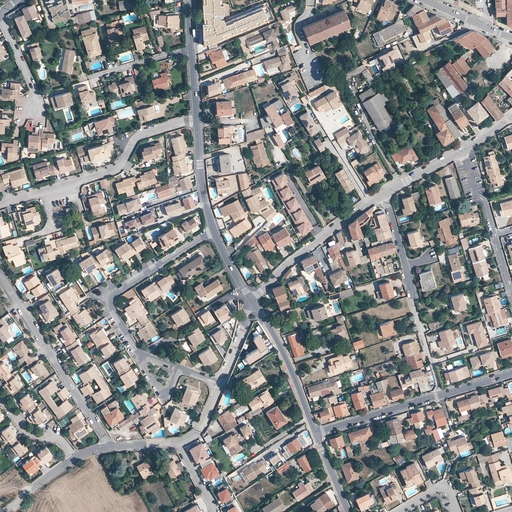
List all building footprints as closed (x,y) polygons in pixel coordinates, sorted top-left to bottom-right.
[(201,0),(203,18),(201,18),(201,20),(195,21),(196,27),(202,27),(203,44),(207,42),(209,48),(217,45),(215,39),(223,36),(224,39),(273,19),(266,1),(229,17),(224,19),(223,16),(222,2),(221,0),(220,0),(218,0),(217,0),(201,0)] [(354,0),(358,2),(356,7),(367,11),(371,0),(354,0)] [(381,5),(376,16),(384,19),(384,18),(385,16),(390,18),(392,17),(396,8),(394,7),(395,3),(391,1),(391,0),(390,0),(384,0),(383,3),(382,5),(381,5)] [(495,0),(496,15),(506,15),(506,0),(495,0)] [(70,17),(66,2),(63,4),(61,6),(58,3),(57,3),(52,5),(49,8),(48,9),(51,13),(50,13),(52,17),(51,18),(55,23),(58,20),(60,21),(62,19),(64,21),(70,17)] [(411,14),(422,8),(409,2),(408,5),(411,6),(401,15),(403,18),(408,15),(409,14),(411,14)] [(37,15),(32,4),(22,8),(26,19),(31,17),(37,15)] [(278,17),(282,25),(286,22),(285,20),(290,18),(287,13),(296,9),(294,4),(281,10),(280,10),(282,15),(278,17)] [(411,14),(419,32),(426,29),(430,27),(436,24),(446,19),(440,16),(435,13),(427,17),(422,8),(411,14)] [(70,17),(73,24),(96,19),(94,10),(76,15),(76,16),(70,17)] [(303,27),(309,43),(351,26),(344,10),(303,27)] [(177,13),(155,13),(155,25),(170,25),(170,30),(175,30),(175,24),(177,24),(177,13)] [(30,33),(23,14),(14,17),(22,37),(30,33)] [(402,18),(372,32),(379,45),(385,42),(383,39),(406,29),(402,18)] [(437,27),(441,34),(451,29),(446,19),(436,24),(437,27)] [(107,36),(110,46),(115,44),(114,41),(120,39),(118,33),(120,32),(119,27),(115,28),(114,22),(106,24),(108,29),(106,29),(108,36),(107,36)] [(133,36),(136,47),(143,45),(142,41),(142,39),(147,37),(144,26),(132,30),(134,35),(133,36)] [(274,34),(278,32),(276,27),(272,29),(271,28),(263,31),(263,32),(251,37),(253,42),(268,36),(271,42),(266,44),(268,48),(278,44),(274,36),(275,36),(274,34)] [(81,31),(89,57),(99,54),(96,44),(98,43),(94,32),(92,33),(90,28),(81,31)] [(417,33),(421,41),(430,37),(428,34),(426,29),(419,32),(417,33)] [(453,38),(472,46),(474,45),(484,36),(469,30),(453,38)] [(477,48),(483,56),(493,47),(487,39),(484,37),(484,36),(474,45),(477,48)] [(472,46),(453,38),(451,39),(470,48),(472,46)] [(42,57),(37,41),(27,44),(28,48),(29,48),(33,60),(42,57)] [(440,48),(443,52),(447,49),(442,43),(438,45),(440,48)] [(226,63),(219,45),(205,51),(206,55),(208,54),(211,60),(213,59),(217,67),(226,63)] [(276,48),(278,55),(263,60),(265,69),(278,65),(280,71),(290,67),(288,62),(290,61),(284,45),(276,48)] [(422,52),(425,56),(440,48),(438,45),(425,51),(422,52)] [(65,48),(61,71),(70,72),(73,60),(72,60),(72,54),(74,55),(75,50),(65,48)] [(394,49),(378,56),(380,60),(383,66),(381,67),(383,72),(389,69),(394,66),(392,63),(391,63),(390,61),(391,60),(390,58),(393,56),(393,57),(397,55),(395,50),(394,50),(394,49)] [(460,56),(463,59),(469,54),(467,51),(460,56)] [(451,63),(461,75),(469,68),(463,59),(460,56),(451,63)] [(446,88),(452,97),(467,85),(447,61),(434,71),(446,88)] [(333,79),(336,84),(361,71),(368,83),(373,80),(371,77),(367,71),(362,63),(333,79)] [(223,78),(226,87),(256,77),(253,68),(223,78)] [(152,80),(154,89),(163,87),(167,85),(166,81),(168,80),(165,72),(160,74),(161,77),(152,80)] [(371,77),(373,80),(384,75),(382,72),(371,77)] [(290,74),(278,82),(288,98),(293,95),(294,97),(298,94),(292,84),(295,82),(290,74)] [(497,82),(506,92),(511,85),(511,81),(508,78),(505,74),(497,82)] [(138,93),(132,76),(124,78),(125,80),(126,82),(119,84),(119,82),(115,83),(115,82),(114,82),(114,81),(113,81),(112,81),(112,82),(111,83),(112,84),(108,85),(111,93),(116,92),(117,95),(122,94),(122,95),(132,91),(133,95),(138,93)] [(222,90),(219,80),(215,81),(215,80),(210,81),(211,82),(207,84),(207,95),(222,90)] [(2,88),(1,96),(15,98),(21,98),(21,94),(18,94),(19,82),(10,82),(10,88),(2,88)] [(88,92),(87,89),(88,89),(86,84),(77,86),(82,104),(96,100),(93,91),(89,92),(88,92)] [(323,86),(312,92),(314,95),(315,96),(325,90),(323,86)] [(358,95),(379,129),(383,127),(385,129),(390,126),(388,123),(392,121),(382,104),(387,101),(379,90),(375,93),(371,87),(358,95)] [(72,101),(68,89),(54,94),(56,100),(51,101),(53,107),(58,105),(59,102),(69,99),(72,101)] [(313,102),(319,111),(323,109),(330,104),(333,108),(341,103),(333,90),(313,102)] [(489,112),(495,119),(502,113),(487,94),(480,100),(489,112)] [(433,103),(441,116),(447,113),(436,97),(433,99),(432,98),(430,99),(433,103)] [(231,106),(230,98),(215,99),(216,113),(236,112),(235,106),(231,106)] [(155,104),(153,99),(136,104),(139,116),(137,116),(138,118),(140,118),(141,121),(155,116),(153,111),(155,110),(153,104),(155,104)] [(480,100),(479,99),(467,109),(476,122),(489,112),(480,100)] [(266,116),(272,127),(284,120),(285,122),(290,119),(282,107),(281,108),(278,102),(267,109),(270,114),(266,116)] [(466,118),(455,102),(447,107),(450,112),(458,124),(466,118)] [(426,107),(440,130),(436,132),(443,143),(452,137),(432,104),(426,107)] [(408,111),(411,116),(417,113),(413,108),(408,111)] [(318,129),(307,110),(299,115),(310,134),(318,129)] [(441,116),(454,138),(460,134),(447,113),(441,116)] [(111,125),(116,123),(114,115),(97,120),(89,122),(91,129),(94,128),(95,133),(100,131),(101,133),(105,132),(104,130),(108,129),(112,128),(111,125)] [(0,132),(3,132),(4,125),(4,122),(8,123),(8,119),(0,118),(0,132)] [(466,118),(458,124),(460,127),(468,122),(466,118)] [(217,127),(218,141),(229,141),(228,125),(222,125),(222,127),(217,127)] [(263,127),(246,132),(248,141),(265,135),(263,127)] [(37,146),(37,149),(46,150),(47,142),(53,142),(53,133),(42,133),(42,129),(38,128),(38,132),(37,146)] [(278,130),(272,133),(279,146),(284,144),(278,130)] [(346,138),(351,146),(355,143),(356,143),(358,145),(357,146),(360,151),(368,146),(358,131),(346,138)] [(37,146),(38,132),(34,132),(34,134),(31,134),(28,134),(28,146),(37,146)] [(170,138),(175,154),(182,153),(186,151),(185,148),(183,148),(181,141),(183,140),(182,135),(170,138)] [(318,137),(313,140),(320,151),(325,148),(318,137)] [(268,163),(262,142),(261,138),(255,139),(257,144),(256,144),(257,148),(251,150),(252,156),(255,164),(256,167),(268,163)] [(15,159),(17,140),(13,140),(13,143),(2,142),(1,151),(7,151),(7,158),(12,159),(15,159)] [(110,153),(107,141),(102,143),(101,141),(87,146),(89,153),(83,154),(85,161),(91,159),(90,156),(104,152),(105,155),(110,153)] [(141,152),(143,159),(153,156),(154,157),(158,156),(157,153),(161,152),(160,147),(161,147),(159,142),(154,143),(155,145),(150,146),(143,148),(144,151),(141,152)] [(85,151),(83,144),(75,146),(78,155),(83,153),(85,151)] [(391,155),(394,161),(398,158),(401,162),(408,158),(411,156),(413,159),(416,157),(408,144),(391,155)] [(484,166),(486,170),(498,167),(493,150),(487,152),(488,155),(483,157),(486,166),(484,166)] [(172,166),(175,174),(188,170),(186,165),(184,166),(182,158),(184,157),(182,153),(175,154),(171,156),(173,161),(172,161),(173,165),(172,166)] [(229,154),(219,155),(219,158),(215,158),(217,172),(234,170),(234,166),(232,166),(230,166),(229,157),(229,154)] [(52,165),(55,174),(59,173),(60,173),(59,169),(66,167),(67,171),(73,169),(70,158),(66,159),(65,157),(56,160),(57,163),(52,165)] [(350,161),(353,165),(359,162),(356,157),(350,161)] [(52,165),(52,163),(47,165),(46,161),(32,165),(36,180),(43,178),(42,176),(41,173),(49,171),(50,174),(50,175),(51,175),(55,174),(52,165)] [(363,171),(368,179),(366,181),(368,184),(376,180),(374,177),(380,173),(383,171),(378,162),(363,171)] [(304,172),(311,183),(317,180),(324,175),(318,164),(309,170),(309,169),(304,172)] [(488,174),(491,183),(496,182),(497,186),(503,184),(502,180),(500,174),(498,167),(486,170),(487,174),(488,174)] [(26,179),(23,168),(1,174),(1,175),(3,182),(10,180),(12,183),(26,179)] [(334,172),(346,191),(353,187),(341,168),(334,172)] [(137,183),(138,187),(156,182),(153,172),(144,174),(140,176),(140,177),(135,178),(137,183)] [(294,222),(300,233),(312,227),(307,219),(303,221),(301,217),(305,215),(300,207),(297,210),(294,206),(298,204),(294,196),(290,198),(288,195),(292,192),(287,185),(284,187),(281,183),(285,181),(287,180),(282,172),(274,177),(278,185),(274,187),(277,191),(279,190),(283,197),(281,198),(281,199),(283,203),(286,201),(290,208),(287,210),(289,214),(292,213),(297,220),(294,222)] [(237,174),(240,191),(242,190),(248,186),(246,173),(237,174)] [(115,183),(118,193),(125,191),(133,188),(132,185),(137,183),(135,178),(134,176),(130,177),(130,179),(123,181),(115,183)] [(180,182),(182,189),(191,186),(187,176),(179,179),(180,182)] [(215,177),(217,189),(225,188),(226,192),(230,191),(228,178),(222,179),(221,176),(215,177)] [(278,185),(274,177),(270,180),(274,187),(278,185)] [(445,179),(451,198),(459,196),(453,177),(445,179)] [(157,190),(159,195),(170,191),(169,186),(168,183),(156,187),(157,190)] [(425,189),(429,202),(433,201),(434,203),(440,201),(434,184),(427,186),(428,188),(425,189)] [(249,186),(242,190),(252,210),(258,207),(259,210),(260,210),(263,209),(265,211),(262,213),(269,219),(276,211),(275,209),(275,208),(270,204),(268,206),(264,198),(257,201),(254,195),(261,192),(258,186),(251,189),(249,186)] [(135,195),(133,188),(125,191),(127,197),(135,195)] [(419,197),(418,191),(410,193),(410,195),(412,199),(419,197)] [(89,198),(93,214),(105,211),(103,206),(100,207),(99,203),(105,201),(102,192),(96,194),(96,196),(89,198)] [(410,195),(401,198),(404,207),(401,208),(403,215),(411,212),(411,210),(414,208),(412,199),(410,195)] [(182,200),(175,202),(178,211),(187,208),(194,205),(194,204),(192,199),(191,196),(182,199),(182,200)] [(137,204),(135,198),(116,205),(119,214),(124,212),(123,210),(133,206),(133,209),(142,206),(141,203),(137,204)] [(244,211),(237,198),(223,205),(227,213),(230,212),(234,210),(237,216),(244,212),(244,211)] [(511,199),(500,203),(504,215),(511,213),(511,199)] [(175,202),(163,207),(167,215),(178,211),(175,202)] [(40,219),(38,211),(36,211),(35,206),(30,207),(30,209),(26,210),(22,212),(21,211),(18,212),(20,220),(24,219),(25,221),(21,222),(22,225),(32,222),(33,224),(39,222),(40,219)] [(457,213),(461,225),(468,223),(475,221),(479,220),(477,212),(473,213),(472,210),(457,213)] [(248,216),(245,211),(244,212),(237,216),(240,221),(236,223),(234,225),(238,232),(252,224),(247,217),(248,216)] [(375,225),(376,228),(387,224),(386,219),(384,212),(378,214),(377,211),(375,212),(373,215),(374,217),(373,218),(375,225)] [(124,222),(127,229),(143,223),(154,219),(151,212),(140,216),(124,222)] [(355,219),(358,225),(363,223),(369,216),(365,212),(355,219)] [(0,237),(9,235),(6,223),(4,224),(1,216),(0,216),(0,237)] [(183,233),(197,224),(193,217),(187,221),(186,220),(181,223),(182,225),(179,227),(183,233)] [(448,217),(437,221),(439,227),(436,228),(438,233),(439,237),(441,241),(444,240),(446,239),(448,244),(455,242),(453,237),(452,237),(448,224),(450,223),(448,217)] [(356,249),(358,254),(361,253),(357,241),(356,238),(362,236),(360,230),(358,225),(355,219),(350,224),(346,226),(350,240),(353,239),(354,242),(356,249)] [(92,230),(94,239),(114,233),(111,222),(95,227),(95,229),(92,230)] [(310,229),(314,236),(322,230),(318,224),(310,229)] [(374,234),(376,240),(379,239),(385,238),(391,236),(389,230),(387,224),(376,228),(373,229),(374,234)] [(157,237),(163,247),(170,242),(175,239),(178,237),(172,227),(157,237)] [(277,242),(278,245),(284,242),(291,239),(284,227),(272,234),(272,235),(277,242)] [(407,233),(411,246),(422,242),(421,237),(419,237),(417,230),(407,233)] [(254,241),(258,247),(262,244),(264,249),(267,248),(271,245),(273,244),(269,237),(266,232),(258,237),(259,238),(254,241)] [(59,238),(55,239),(58,252),(59,253),(63,252),(63,249),(78,245),(75,235),(67,238),(60,240),(59,238)] [(127,244),(133,253),(134,254),(137,252),(136,250),(144,245),(139,236),(127,244)] [(385,238),(389,252),(395,250),(393,244),(391,236),(385,238)] [(459,239),(463,250),(468,248),(465,237),(459,239)] [(381,244),(384,254),(389,252),(385,238),(379,239),(381,244)] [(58,252),(55,239),(49,241),(50,243),(45,244),(46,247),(43,247),(38,249),(39,254),(43,253),(44,257),(47,256),(48,260),(55,257),(54,253),(58,252)] [(114,249),(119,256),(121,255),(123,259),(133,253),(127,244),(126,241),(114,249)] [(372,247),(375,256),(380,255),(377,246),(375,241),(370,242),(372,247)] [(24,258),(20,248),(19,249),(17,244),(12,245),(12,244),(3,248),(5,254),(6,254),(9,259),(12,258),(14,262),(24,258)] [(333,261),(341,258),(335,244),(327,248),(333,261)] [(468,248),(472,262),(484,258),(479,245),(473,247),(468,248)] [(265,262),(257,248),(253,249),(252,247),(245,251),(246,253),(248,258),(250,257),(253,264),(255,263),(259,270),(263,268),(261,264),(265,262)] [(370,258),(371,263),(373,262),(377,262),(375,256),(372,247),(367,249),(368,254),(370,258)] [(342,257),(346,266),(360,261),(359,257),(358,254),(356,249),(340,254),(342,257)] [(91,257),(97,266),(98,268),(102,265),(101,264),(105,261),(108,259),(110,261),(114,258),(109,251),(105,254),(102,250),(91,257)] [(450,272),(453,282),(464,279),(455,252),(449,254),(447,255),(451,269),(452,271),(450,272)] [(319,265),(313,254),(300,260),(305,271),(313,268),(319,265)] [(78,262),(83,270),(84,269),(87,273),(97,266),(91,257),(90,255),(78,262)] [(206,264),(201,255),(179,269),(179,270),(184,278),(206,264)] [(329,263),(332,269),(341,265),(344,271),(347,269),(341,258),(333,261),(329,263)] [(487,273),(488,273),(484,258),(472,262),(477,276),(481,275),(483,280),(489,278),(487,273)] [(313,268),(319,282),(322,281),(321,277),(323,276),(323,275),(319,265),(313,268)] [(46,275),(50,281),(53,286),(60,282),(59,280),(62,278),(56,268),(52,270),(50,268),(45,272),(47,274),(46,275)] [(346,278),(342,268),(328,275),(333,284),(346,278)] [(184,278),(179,270),(176,272),(181,280),(184,278)] [(435,286),(430,270),(419,273),(420,279),(423,287),(430,285),(430,287),(435,286)] [(156,279),(152,282),(158,292),(162,289),(169,285),(174,281),(169,274),(165,277),(164,276),(160,278),(156,281),(156,279)] [(44,290),(34,275),(32,276),(26,280),(31,288),(31,289),(35,296),(44,290)] [(308,289),(302,276),(298,278),(292,280),(287,282),(290,288),(295,286),(299,294),(304,292),(304,291),(308,289)] [(194,287),(199,295),(204,293),(207,297),(222,288),(216,279),(203,287),(200,283),(194,287)] [(423,287),(420,279),(419,279),(422,290),(430,287),(430,285),(423,287)] [(383,298),(379,284),(377,280),(376,280),(373,281),(378,299),(383,298)] [(379,284),(383,298),(393,295),(391,289),(389,281),(379,284)] [(140,289),(145,297),(147,296),(149,300),(159,294),(158,292),(152,282),(140,289)] [(282,284),(272,288),(273,292),(272,292),(271,294),(272,296),(273,297),(275,296),(277,301),(287,297),(282,284)] [(58,295),(69,311),(77,306),(74,301),(78,299),(70,287),(58,295)] [(350,287),(338,291),(340,298),(352,294),(350,287)] [(339,296),(338,291),(336,292),(327,295),(329,299),(339,296)] [(450,296),(454,310),(465,307),(461,292),(450,296)] [(58,313),(46,294),(38,299),(41,303),(39,305),(41,308),(40,309),(47,320),(58,313)] [(483,298),(488,313),(499,309),(494,295),(483,298)] [(277,301),(280,309),(291,306),(287,297),(277,301)] [(124,307),(132,319),(136,316),(139,321),(146,316),(144,313),(134,298),(128,301),(130,304),(124,307)] [(225,302),(214,309),(222,321),(233,314),(225,302)] [(307,310),(309,318),(313,317),(314,320),(326,316),(323,305),(307,310)] [(71,313),(80,327),(92,320),(84,309),(80,311),(77,306),(69,311),(71,313)] [(170,314),(177,324),(181,322),(182,323),(189,318),(182,307),(170,314)] [(208,308),(197,315),(203,324),(214,317),(208,308)] [(507,322),(503,308),(499,309),(488,313),(492,327),(507,322)] [(138,329),(145,340),(157,333),(146,316),(139,321),(142,326),(138,329)] [(7,327),(4,323),(4,322),(1,318),(0,318),(0,337),(2,340),(10,334),(7,330),(7,327)] [(379,324),(383,336),(393,333),(391,326),(394,326),(392,320),(379,324)] [(481,321),(466,325),(468,333),(473,331),(477,346),(487,343),(481,321)] [(73,335),(65,323),(62,325),(60,322),(52,327),(56,332),(59,330),(66,340),(63,341),(66,346),(75,340),(72,336),(73,335)] [(189,343),(193,350),(199,346),(196,342),(204,336),(197,325),(190,330),(191,331),(187,334),(192,341),(189,343)] [(108,337),(101,327),(97,330),(96,329),(89,334),(92,338),(96,345),(97,344),(108,337)] [(226,335),(221,327),(209,334),(215,342),(218,340),(220,343),(224,341),(226,335)] [(338,327),(331,329),(332,332),(334,332),(336,337),(338,343),(347,340),(343,329),(339,330),(338,327)] [(241,349),(247,352),(268,338),(262,328),(245,339),(241,349)] [(454,343),(449,328),(438,332),(441,340),(443,347),(446,346),(447,349),(452,347),(451,344),(454,343)] [(288,336),(291,348),(300,345),(296,333),(288,336)] [(100,348),(105,355),(114,350),(111,346),(108,342),(110,341),(108,337),(97,344),(100,348)] [(88,359),(76,339),(75,340),(66,346),(65,346),(68,351),(70,350),(78,362),(82,360),(83,362),(88,359)] [(353,346),(354,349),(364,346),(361,339),(351,342),(353,346)] [(497,343),(500,355),(511,350),(511,344),(510,339),(497,343)] [(27,349),(20,340),(11,347),(15,353),(17,353),(20,357),(21,356),(26,363),(32,359),(33,359),(29,355),(28,355),(26,353),(25,351),(26,350),(27,349)] [(91,340),(86,343),(89,348),(94,344),(91,340)] [(402,344),(406,356),(407,356),(418,352),(414,340),(402,344)] [(197,353),(204,363),(208,360),(209,362),(217,357),(209,345),(197,353)] [(291,348),(293,354),(302,351),(300,345),(291,348)] [(407,356),(411,368),(422,365),(418,352),(407,356)] [(489,352),(469,358),(471,364),(477,362),(477,366),(486,363),(487,368),(494,366),(489,352)] [(351,365),(347,355),(342,356),(342,355),(329,359),(330,364),(328,365),(329,369),(332,368),(333,373),(342,370),(342,368),(351,365)] [(411,368),(407,356),(406,356),(401,358),(403,363),(406,362),(408,369),(411,368)] [(118,371),(120,374),(130,367),(128,364),(127,365),(124,361),(121,357),(113,363),(118,371)] [(26,363),(25,364),(28,368),(26,369),(30,374),(33,372),(34,373),(35,373),(38,376),(41,373),(43,377),(48,373),(41,364),(40,365),(38,363),(36,362),(35,363),(32,359),(26,363)] [(4,379),(10,374),(8,371),(5,368),(7,367),(7,365),(6,365),(3,362),(0,363),(0,372),(1,372),(3,375),(2,376),(4,379)] [(111,393),(92,365),(78,374),(85,384),(80,388),(85,395),(90,392),(97,402),(111,393)] [(450,379),(451,381),(468,375),(467,371),(468,370),(466,366),(448,372),(450,379)] [(124,383),(126,386),(134,381),(133,380),(137,377),(130,367),(120,374),(119,375),(124,383)] [(258,368),(240,380),(246,389),(246,390),(247,390),(248,390),(249,389),(250,389),(251,387),(251,386),(253,386),(255,385),(256,385),(265,379),(258,368)] [(414,370),(417,380),(429,376),(430,380),(431,381),(432,380),(434,380),(431,370),(423,373),(422,371),(420,371),(419,368),(414,370)] [(403,372),(397,374),(401,388),(417,383),(417,380),(414,370),(409,372),(410,375),(407,376),(407,378),(405,378),(403,372)] [(10,374),(4,379),(6,382),(8,381),(10,384),(7,387),(10,390),(12,389),(13,391),(21,385),(19,382),(19,380),(16,379),(15,380),(13,378),(10,374)] [(308,387),(311,397),(321,394),(319,389),(324,388),(328,390),(330,389),(337,387),(334,377),(331,378),(332,381),(327,383),(327,381),(308,387)] [(246,390),(246,389),(248,393),(266,381),(265,379),(256,385),(255,385),(253,386),(251,386),(251,387),(250,389),(249,389),(248,390),(247,390),(246,390)] [(370,394),(373,407),(378,405),(385,403),(381,390),(383,390),(382,389),(380,380),(375,381),(377,389),(378,392),(374,393),(370,394)] [(38,391),(48,404),(66,390),(64,387),(59,391),(51,381),(38,391)] [(362,385),(364,391),(368,390),(368,388),(372,387),(370,383),(369,383),(362,385)] [(364,391),(362,385),(357,387),(359,391),(350,394),(355,408),(365,405),(362,397),(366,396),(364,391)] [(181,399),(194,404),(198,393),(194,391),(194,389),(186,386),(184,390),(181,399)] [(488,390),(490,398),(492,398),(492,399),(498,397),(497,396),(505,393),(503,388),(502,386),(488,390)] [(390,392),(393,400),(403,397),(400,388),(390,392)] [(252,398),(253,399),(267,390),(266,389),(252,398)] [(69,394),(66,390),(48,404),(58,417),(71,407),(64,397),(69,394)] [(130,398),(141,414),(146,411),(148,409),(144,404),(146,403),(148,402),(149,401),(142,390),(130,398)] [(245,414),(247,418),(249,417),(254,413),(258,411),(263,408),(274,401),(267,390),(253,399),(248,402),(252,409),(245,414)] [(28,411),(34,406),(32,403),(30,400),(32,399),(32,397),(30,397),(27,393),(19,399),(21,401),(18,403),(21,407),(25,404),(27,407),(26,408),(28,411)] [(483,402),(481,394),(477,395),(477,394),(470,396),(471,397),(474,406),(475,409),(481,407),(480,403),(483,402)] [(319,412),(321,418),(324,417),(324,418),(333,415),(331,406),(329,402),(327,396),(318,399),(319,401),(323,399),(326,407),(327,407),(328,409),(319,412)] [(460,411),(469,408),(470,407),(467,398),(457,402),(458,405),(459,408),(460,411)] [(331,406),(333,415),(335,415),(336,416),(348,412),(344,402),(343,400),(338,401),(339,404),(331,406)] [(113,401),(107,405),(111,410),(109,411),(106,406),(100,409),(110,424),(116,420),(123,416),(113,401)] [(511,403),(501,407),(503,412),(505,411),(507,416),(509,415),(511,414),(511,403)] [(276,405),(266,411),(276,427),(284,421),(282,417),(283,416),(276,405)] [(34,406),(28,411),(31,414),(32,413),(35,416),(31,419),(34,422),(36,421),(37,423),(45,417),(43,413),(42,411),(41,411),(39,412),(37,409),(34,406)] [(140,421),(147,432),(150,430),(158,425),(154,420),(156,419),(152,413),(155,410),(153,406),(149,408),(148,409),(146,411),(149,415),(140,421)] [(169,419),(182,424),(186,414),(182,412),(182,410),(174,407),(172,412),(169,419)] [(238,423),(229,408),(217,416),(226,431),(238,423)] [(446,423),(442,409),(438,410),(438,409),(432,411),(432,409),(426,411),(428,420),(434,418),(437,426),(446,423)] [(411,424),(414,423),(414,425),(419,424),(418,420),(424,419),(421,410),(410,414),(411,417),(409,418),(411,424)] [(72,423),(68,426),(70,428),(76,436),(81,433),(81,434),(87,431),(76,415),(70,420),(72,423)] [(132,420),(130,417),(118,424),(117,425),(120,431),(134,422),(132,420)] [(391,419),(396,433),(401,431),(402,431),(398,417),(391,419)] [(390,440),(380,443),(382,447),(398,442),(396,435),(396,433),(391,419),(386,421),(390,435),(389,435),(390,440)] [(239,426),(244,435),(251,431),(247,423),(239,426)] [(10,443),(16,438),(14,435),(12,432),(13,431),(14,429),(11,428),(9,425),(1,431),(3,434),(1,435),(3,439),(7,436),(10,439),(8,440),(10,443)] [(358,430),(365,452),(368,451),(365,440),(364,438),(370,436),(371,436),(371,435),(374,434),(373,430),(370,431),(368,426),(358,430)] [(71,439),(76,436),(70,428),(66,431),(71,439)] [(432,433),(435,441),(440,438),(436,428),(431,429),(432,431),(432,433)] [(348,433),(351,442),(358,440),(359,443),(361,450),(362,453),(365,452),(358,430),(348,433)] [(490,434),(494,446),(505,442),(501,430),(490,434)] [(81,433),(76,436),(77,439),(88,432),(87,431),(81,434),(81,433)] [(229,451),(231,455),(236,452),(236,451),(240,448),(236,442),(240,440),(235,433),(232,434),(231,433),(228,435),(226,431),(220,434),(223,438),(226,444),(230,450),(229,451)] [(203,437),(206,443),(212,439),(209,434),(203,437)] [(285,450),(282,453),(286,459),(291,456),(291,455),(306,444),(300,435),(298,436),(283,447),(285,450)] [(344,443),(342,435),(329,439),(332,447),(344,443)] [(474,446),(472,440),(466,442),(464,436),(451,440),(450,438),(447,440),(450,450),(453,449),(457,447),(458,450),(459,451),(468,448),(474,446)] [(16,438),(10,443),(13,446),(14,445),(16,448),(13,451),(15,454),(18,453),(19,455),(27,449),(25,445),(24,443),(23,443),(21,444),(19,441),(16,438)] [(206,443),(206,442),(202,444),(201,442),(190,449),(193,455),(194,454),(205,448),(206,450),(209,448),(206,443)] [(230,450),(226,444),(222,446),(226,453),(229,451),(230,450)] [(35,457),(40,464),(43,461),(42,460),(45,457),(48,461),(51,458),(49,456),(51,454),(45,446),(42,449),(40,449),(40,451),(41,453),(38,455),(35,457)] [(198,460),(200,463),(206,460),(204,456),(208,453),(206,450),(205,448),(194,454),(197,460),(198,460)] [(441,457),(437,448),(421,455),(425,464),(434,460),(441,457)] [(269,458),(276,469),(284,463),(277,453),(269,458)] [(478,459),(479,463),(488,460),(491,471),(492,471),(496,482),(500,481),(500,484),(505,482),(504,480),(509,478),(506,467),(500,469),(500,466),(496,453),(487,456),(478,459)] [(305,454),(297,459),(305,471),(313,466),(305,454)] [(405,459),(402,455),(394,460),(396,464),(405,459)] [(40,464),(35,457),(32,460),(29,462),(28,460),(26,460),(25,462),(22,465),(28,473),(30,471),(32,473),(36,470),(33,467),(36,464),(37,466),(40,464)] [(186,471),(180,461),(176,463),(173,458),(164,463),(167,468),(168,469),(167,469),(171,476),(180,471),(181,473),(186,471)] [(200,463),(202,468),(201,469),(206,478),(209,476),(211,479),(219,474),(210,458),(206,460),(200,463)] [(154,473),(146,459),(143,460),(144,461),(138,464),(141,470),(139,471),(143,478),(154,473)] [(266,467),(261,459),(250,466),(248,467),(247,466),(242,470),(248,478),(254,474),(254,475),(266,467)] [(341,464),(347,482),(358,478),(352,460),(341,464)] [(289,467),(286,462),(284,463),(276,469),(277,470),(279,474),(289,467)] [(403,478),(406,484),(413,480),(417,481),(421,479),(418,471),(413,473),(413,471),(415,470),(414,468),(415,465),(413,462),(406,466),(406,467),(400,470),(402,476),(404,475),(405,477),(403,478)] [(504,480),(505,482),(510,481),(511,477),(511,476),(509,467),(505,464),(500,466),(500,469),(506,467),(509,478),(504,480)] [(474,471),(472,467),(458,472),(461,479),(464,478),(466,477),(468,482),(470,481),(472,487),(479,485),(477,478),(476,479),(475,474),(476,474),(474,470),(474,471)] [(279,474),(277,470),(269,475),(271,478),(272,480),(280,475),(279,474)] [(496,482),(492,471),(491,471),(495,485),(500,484),(500,481),(496,482)] [(415,485),(422,481),(421,479),(417,481),(413,480),(406,484),(405,484),(406,487),(414,483),(415,485)] [(300,487),(293,492),(298,500),(312,491),(307,483),(304,485),(302,481),(298,484),(300,487)] [(380,492),(385,502),(396,497),(394,493),(398,491),(394,482),(390,484),(391,486),(385,489),(380,492)] [(219,492),(225,488),(222,483),(216,487),(219,492)] [(485,502),(479,485),(472,487),(468,489),(469,492),(471,492),(476,505),(485,502)] [(232,502),(232,501),(225,488),(219,492),(217,493),(221,501),(223,500),(226,505),(232,502)] [(332,502),(325,492),(306,505),(308,508),(309,507),(311,511),(324,511),(325,511),(323,508),(332,502)] [(369,496),(367,493),(355,498),(359,507),(372,502),(369,496)] [(377,503),(373,494),(369,496),(372,502),(359,507),(361,510),(377,503)] [(276,511),(284,507),(278,497),(263,507),(265,511),(276,511)] [(232,502),(226,505),(228,509),(227,510),(228,511),(237,511),(234,506),(232,502)]
